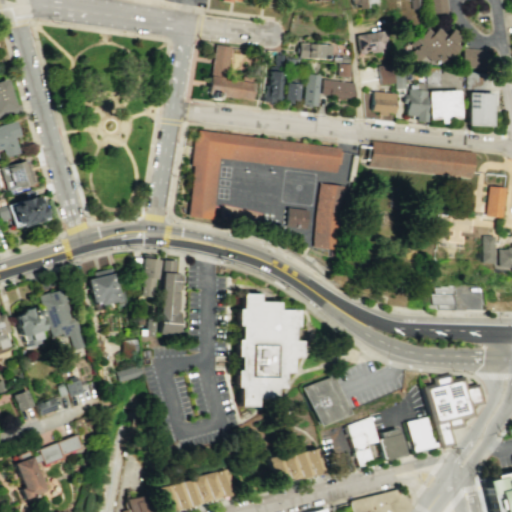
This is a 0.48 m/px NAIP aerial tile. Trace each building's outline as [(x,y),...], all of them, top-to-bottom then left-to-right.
[(357,8),(355,0),(377,0),(378,5),(357,8)] [(410,0),(421,0),(423,9),(411,10),(410,0)] [(429,19),(427,0),(445,0),(447,16),(429,19)] [(413,39),(425,28),(429,32),(435,27),(443,35),(450,28),(458,37),(452,43),(457,47),(440,63),(435,59),(431,63),(423,55),(416,62),(409,54),(419,45),(413,39)] [(354,35),(381,31),(383,48),(379,49),(380,51),(368,53),(368,50),(363,51),(363,53),(357,54),(354,35)] [(297,58),(297,44),(329,45),(328,59),(297,58)] [(460,66),(462,48),(485,51),(483,70),(460,66)] [(272,63),(273,55),(281,56),(280,64),(272,63)] [(282,56),(291,57),(289,66),(281,65),(282,56)] [(335,76),(337,64),(349,65),(347,78),(335,76)] [(379,86),(376,66),(389,64),(392,84),(379,86)] [(265,85),(267,71),(277,72),(275,91),(278,91),(276,101),(269,100),(269,103),(261,102),(262,85),(265,85)] [(394,90),(392,72),(402,71),(404,89),(394,90)] [(463,89),(464,72),(483,73),(482,90),(463,89)] [(300,105),(303,75),(318,76),(314,107),(300,105)] [(241,82),(240,82),(237,82),(237,81),(223,79),(222,79),(212,77),(210,77),(208,76),(206,76),(205,78),(208,78),(207,83),(207,85),(206,87),(206,91),(203,90),(203,92),(205,92),(209,93),(208,94),(241,82)] [(318,95),(320,79),(352,83),(353,99),(318,95)] [(0,112),(0,81),(5,80),(13,108),(0,112)] [(281,100),(283,82),(297,84),(295,101),(281,100)] [(249,84),(247,98),(234,96),(234,97),(216,94),(216,95),(215,100),(208,99),(208,94),(249,84)] [(401,103),(402,95),(406,95),(406,89),(425,91),(424,97),(425,97),(424,112),(426,113),(425,122),(415,121),(415,117),(403,116),(405,104),(401,103)] [(428,120),(426,91),(457,90),(458,118),(428,120)] [(368,111),(370,91),(393,94),(391,114),(368,111)] [(465,125),(466,92),(491,93),(490,126),(465,125)] [(0,150),(2,150),(4,158),(18,153),(14,137),(18,136),(14,122),(0,126),(0,150)] [(183,217),(190,167),(187,167),(190,144),(193,144),(195,130),(337,148),(336,152),(340,152),(338,165),(335,165),(334,173),(216,158),(208,220),(183,217)] [(368,141),(472,154),(469,178),(365,165),(368,141)] [(0,170),(6,190),(32,183),(26,160),(2,166),(3,169),(0,170)] [(317,183),(344,186),(337,249),(310,246),(317,183)] [(486,186),(503,187),(500,218),(483,216),(486,186)] [(6,206),(34,196),(35,199),(38,198),(45,219),(23,226),(22,223),(13,226),(6,206)] [(307,212),(305,233),(283,230),(285,209),(307,212)] [(479,263),(481,236),(493,236),(492,250),(506,250),(506,247),(509,248),(510,243),(511,243),(511,268),(508,268),(507,269),(490,267),(490,263),(479,263)] [(140,278),(138,278),(141,259),(158,261),(155,281),(151,280),(148,299),(137,297),(140,278)] [(156,336),(175,337),(177,314),(174,314),(176,291),(179,291),(180,276),(177,276),(177,275),(173,275),(174,262),(161,261),(156,336)] [(116,303),(98,307),(97,302),(90,303),(85,280),(92,279),(90,274),(109,269),(111,274),(112,278),(118,276),(124,304),(117,305),(116,303)] [(435,287),(435,294),(430,294),(430,303),(425,303),(425,310),(452,310),(452,295),(455,295),(455,285),(447,285),(447,286),(441,286),(441,287),(435,287)] [(36,296),(62,288),(65,300),(62,301),(67,317),(70,316),(79,346),(69,349),(65,335),(49,339),(36,296)] [(292,308),(293,327),(288,327),(288,340),(296,340),(295,358),(288,357),(288,373),(280,373),(281,388),(272,388),(273,398),(253,398),(253,407),(236,407),(237,387),(232,387),(232,370),(237,370),(237,356),(233,356),(233,340),(238,340),(238,326),(233,326),(234,309),(238,308),(238,293),(255,294),(255,301),(274,301),(274,308),(292,308)] [(11,316),(33,308),(40,328),(18,336),(11,316)] [(0,352),(8,350),(2,331),(4,330),(0,317),(0,352)] [(152,338),(143,338),(144,323),(153,323),(152,338)] [(122,353),(120,342),(135,340),(136,352),(122,353)] [(115,372),(139,365),(142,376),(118,383),(115,372)] [(473,382),(478,402),(467,405),(469,414),(457,417),(458,423),(444,427),(448,443),(435,446),(419,385),(430,382),(429,376),(447,372),(448,378),(460,375),(463,385),(473,382)] [(344,413),(314,425),(299,387),(329,375),(344,413)] [(63,383),(76,379),(80,391),(67,395),(63,383)] [(9,394),(23,389),(28,404),(15,409),(9,394)] [(35,414),(31,404),(48,397),(52,408),(35,414)] [(345,425),(355,467),(362,465),(361,463),(370,461),(365,443),(375,441),(373,432),(369,415),(345,425)] [(403,421),(423,416),(429,442),(432,442),(433,446),(410,451),(403,421)] [(398,429),(381,432),(382,438),(377,439),(382,460),(403,455),(398,429)] [(35,449),(73,434),(78,448),(41,463),(35,449)] [(303,453),(315,451),(321,477),(309,479),(303,453)] [(291,456),(303,453),(309,479),(297,482),(291,456)] [(279,459),(291,456),(297,482),(285,485),(279,459)] [(12,464),(29,457),(43,491),(21,500),(17,490),(22,488),(12,464)] [(267,461),(279,459),(285,485),(273,487),(267,461)] [(511,467),(511,511),(486,511),(479,480),(487,478),(486,474),(511,467)] [(257,472),(266,470),(268,480),(259,482),(257,472)] [(215,473),(226,471),(233,497),(221,499),(215,473)] [(203,476),(215,473),(221,499),(210,502),(203,476)] [(192,479),(203,476),(210,502),(198,505),(192,479)] [(233,478),(242,476),(244,485),(235,487),(233,478)] [(180,482),(192,479),(198,505),(187,508),(180,482)] [(169,485),(180,482),(187,508),(175,511),(169,485)] [(163,511),(157,488),(169,485),(175,511),(171,511),(163,511)] [(345,501),(347,511),(404,511),(409,507),(399,493),(392,489),(345,501)] [(130,511),(128,502),(147,497),(150,511),(130,511)]
